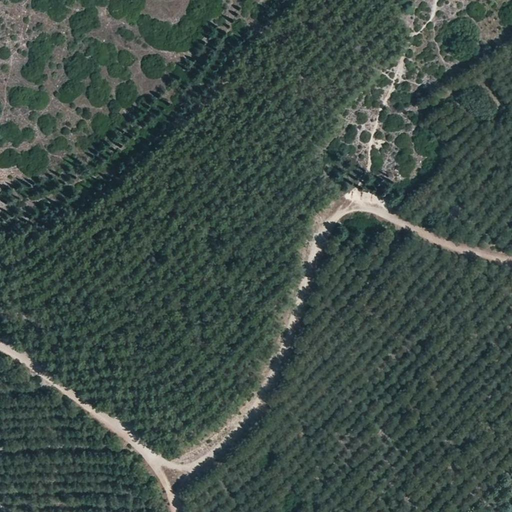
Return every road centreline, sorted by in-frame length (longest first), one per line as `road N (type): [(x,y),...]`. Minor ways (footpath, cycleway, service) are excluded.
road 1 (track): [(371,207),(352,205),(325,223),(278,363),(236,434),(187,469),(153,458)]
road 2 (track): [(176,511),(153,458),(0,341)]
road 3 (track): [(511,257),(436,239),(371,207)]
